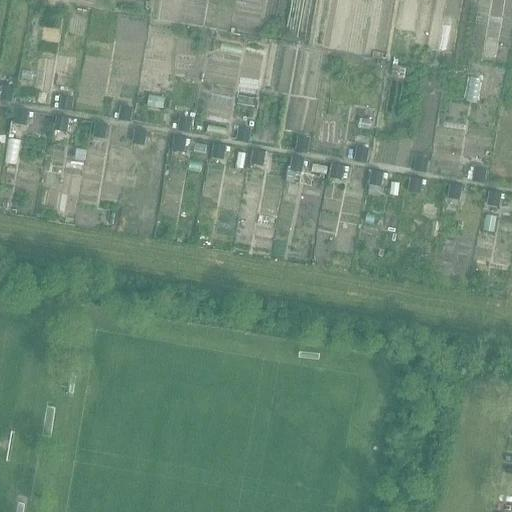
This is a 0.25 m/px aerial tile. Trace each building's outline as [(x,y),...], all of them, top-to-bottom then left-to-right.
[(236,101),(237,66),(212,65),(211,100),(236,101)] [(425,114),(434,114),(435,94),(426,94),(425,114)] [(213,104),(213,114),(229,115),(229,104),(213,104)] [(344,127),(345,110),(330,109),(329,127),(344,127)] [(380,155),(410,157),(412,127),(382,125),(380,155)] [(22,145),(23,131),(12,130),(10,144),(22,145)] [(354,152),(348,177),(359,180),(365,155),(354,152)]
